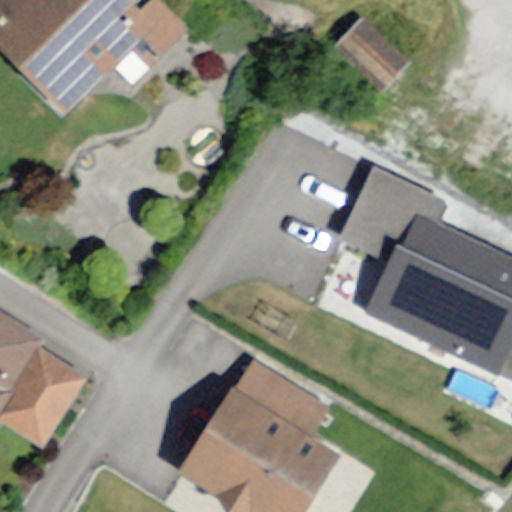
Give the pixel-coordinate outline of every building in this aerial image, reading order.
[(0,0),(0,61),(62,123),(157,29),(128,0),(0,0)] [(368,20),(328,60),(372,103),(412,63),(368,20)] [(374,170),(340,245),(390,267),(411,220),(436,232),(449,203),(374,170)] [(390,267),(367,320),(500,380),(511,355),(511,266),(436,232),(411,220),(390,267)] [(0,404),(40,342),(0,316),(0,404)] [(0,404),(0,423),(43,451),(92,375),(40,342),(0,404)] [(180,479),(237,511),(309,511),(341,457),(307,437),(326,404),(248,360),(180,479)]
